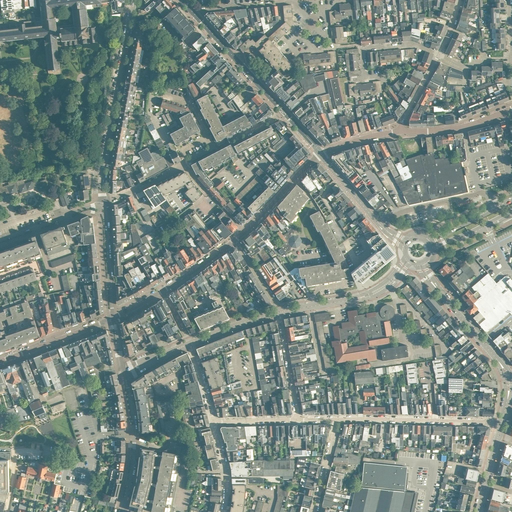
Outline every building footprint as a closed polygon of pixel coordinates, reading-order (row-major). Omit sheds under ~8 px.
[(101,6),(101,3),(100,0),(40,0),(43,25),(35,26),(35,20),(25,21),(25,23),(17,24),(17,23),(10,24),(10,29),(0,29),(0,42),(45,37),(44,36),(49,36),(49,38),(47,38),(48,43),(45,43),(49,75),(60,74),(56,39),(60,38),(60,41),(62,41),(62,42),(62,46),(96,43),(95,28),(91,28),(91,26),(89,26),(88,13),(87,13),(86,10),(93,9),(93,7),(98,7),(98,6),(101,6)] [(9,20),(7,0),(2,1),(1,1),(3,20),(9,20)] [(15,14),(15,10),(13,0),(7,0),(9,20),(16,19),(15,14)] [(22,9),(22,7),(21,0),(13,0),(15,10),(22,9)] [(28,6),(27,0),(21,0),(22,7),(25,7),(25,9),(28,8),(29,9),(30,9),(30,7),(30,6),(28,6)] [(124,0),(116,0),(118,10),(118,12),(123,12),(125,3),(124,0)] [(155,0),(149,5),(145,9),(147,12),(155,4),(157,6),(163,0),(155,0)] [(170,0),(164,0),(156,8),(162,14),(162,15),(163,17),(164,17),(165,17),(176,7),(170,0)] [(359,4),(358,0),(352,0),(353,5),(350,6),(351,15),(352,20),(358,19),(357,10),(359,10),(359,4)] [(464,0),(462,13),(470,14),(471,11),(478,12),(479,10),(477,0),(464,0)] [(284,22),(285,22),(286,22),(290,27),(293,24),(291,5),(283,6),(284,22)] [(196,29),(176,7),(165,17),(163,19),(183,41),(196,29)] [(266,17),(263,7),(258,8),(264,34),(270,29),(268,24),(266,25),(264,17),(266,17)] [(260,21),(257,8),(252,9),(255,25),(256,28),(259,28),(258,22),(260,21)] [(240,10),(242,18),(245,18),(244,18),(246,23),(247,23),(249,23),(246,9),(240,10)] [(255,25),(252,9),(247,9),(250,21),(251,22),(252,22),(253,26),(255,25)] [(224,24),(218,18),(225,17),(225,18),(227,21),(231,18),(231,16),(235,16),(233,10),(208,13),(204,16),(205,16),(217,30),(224,24)] [(451,15),(441,11),(440,17),(449,21),(451,15)] [(470,14),(462,13),(460,19),(468,22),(469,18),(475,19),(475,15),(470,14)] [(233,20),(236,18),(235,16),(231,18),(227,21),(224,24),(217,30),(223,36),(230,30),(237,26),(233,20)] [(468,25),(468,22),(460,19),(458,25),(468,29),(471,30),(474,30),(475,27),(468,25)] [(291,28),(290,27),(286,22),(285,22),(277,30),(282,36),(291,28)] [(243,44),(240,40),(243,37),(242,37),(251,29),(250,25),(242,32),(241,33),(243,34),(240,37),(239,35),(235,39),(234,40),(230,44),(236,50),(238,48),(243,44)] [(443,36),(446,31),(438,28),(439,26),(436,25),(435,29),(433,28),(431,33),(443,36)] [(458,25),(456,30),(466,34),(467,32),(470,33),(471,30),(468,29),(458,25)] [(410,41),(410,36),(411,31),(410,31),(405,32),(404,27),(405,27),(405,26),(401,26),(403,41),(410,41)] [(241,33),(240,31),(239,27),(230,31),(224,37),(229,43),(234,39),(235,39),(239,35),(240,37),(243,34),(241,33)] [(143,37),(145,31),(136,29),(135,35),(134,35),(134,36),(143,37)] [(419,39),(421,30),(411,29),(411,31),(410,36),(419,39)] [(273,44),(282,36),(277,30),(268,38),(273,44)] [(461,39),(463,35),(455,32),(452,38),(461,42),(463,39),(461,39)] [(194,55),(208,42),(205,38),(201,34),(187,46),(183,41),(177,46),(185,55),(190,51),(194,55)] [(440,45),(442,40),(424,34),(422,39),(424,40),(426,41),(440,45)] [(142,44),(143,37),(134,36),(135,36),(134,42),(133,42),(142,44)] [(279,51),(273,44),(268,38),(266,37),(264,39),(262,36),(256,43),(255,42),(253,44),(267,60),(268,61),(274,56),(275,57),(276,58),(280,54),(279,54),(278,52),(279,51)] [(423,45),(424,40),(422,39),(419,39),(410,36),(410,41),(423,45)] [(243,53),(253,44),(255,42),(252,39),(250,41),(249,38),(243,44),(238,48),(243,53)] [(457,47),(459,42),(452,39),(450,44),(457,47)] [(480,41),(475,39),(472,47),(476,49),(480,49),(480,41)] [(437,50),(440,45),(426,41),(425,43),(431,45),(430,48),(436,50),(437,50)] [(141,50),(142,44),(133,42),(132,48),(141,50)] [(214,48),(209,43),(201,50),(201,51),(202,52),(196,56),(195,55),(194,56),(193,56),(188,60),(191,64),(193,62),(195,64),(199,60),(207,54),(214,48)] [(455,52),(457,47),(450,44),(447,48),(455,52)] [(131,55),(140,57),(142,57),(144,51),(141,50),(132,48),(132,49),(131,55)] [(218,52),(214,48),(207,54),(199,60),(195,64),(190,67),(190,68),(190,69),(190,70),(191,71),(192,71),(193,71),(195,72),(198,69),(199,69),(200,69),(203,66),(218,53),(218,52)] [(452,57),(455,52),(447,48),(445,53),(452,57)] [(222,57),(218,53),(203,66),(205,68),(210,64),(212,66),(222,57)] [(250,53),(246,57),(245,58),(250,62),(254,58),(250,53)] [(293,66),(282,53),(281,53),(280,54),(276,58),(275,57),(274,56),(268,61),(270,62),(271,63),(269,64),(272,68),(273,67),(277,71),(278,69),(280,67),(281,69),(285,73),(293,66)] [(142,57),(140,57),(131,55),(130,61),(141,63),(142,57)] [(227,62),(223,58),(195,83),(198,88),(219,69),(227,62)] [(140,70),(141,63),(130,61),(130,62),(129,68),(128,68),(140,70)] [(224,73),(227,70),(228,71),(232,68),(227,62),(219,69),(221,72),(220,73),(219,73),(209,83),(212,86),(215,84),(220,79),(225,74),(224,73)] [(425,73),(427,69),(416,64),(412,63),(412,65),(417,67),(417,69),(425,73)] [(462,80),(462,72),(451,67),(440,63),(434,73),(448,77),(462,80)] [(139,76),(140,70),(128,68),(129,68),(128,74),(127,74),(139,76)] [(240,77),(232,68),(228,71),(226,74),(228,76),(228,77),(229,78),(234,83),(240,77)] [(286,74),(285,73),(281,69),(279,71),(278,69),(277,71),(269,77),(269,78),(266,80),(266,83),(269,86),(270,88),(271,88),(274,92),(284,83),(280,79),(286,74)] [(424,74),(414,69),(411,75),(421,80),(424,74)] [(477,80),(476,69),(475,69),(473,71),(468,71),(468,80),(477,80)] [(351,136),(347,116),(345,109),(345,106),(337,71),(327,72),(335,107),(337,107),(343,134),(344,138),(351,136)] [(418,85),(421,80),(411,75),(408,73),(406,78),(418,85)] [(446,81),(448,77),(434,73),(430,81),(446,88),(446,89),(446,85),(446,81)] [(137,83),(139,76),(127,74),(126,80),(126,81),(136,82),(137,83)] [(299,81),(302,87),(284,103),(291,110),(300,102),(298,100),(310,88),(312,89),(317,87),(316,83),(315,81),(313,77),(313,76),(298,78),(299,81)] [(244,81),(240,77),(234,83),(231,85),(233,87),(236,84),(238,86),(244,81)] [(416,90),(418,85),(406,78),(402,85),(405,86),(406,84),(410,87),(416,90)] [(223,82),(220,79),(215,84),(217,87),(223,82)] [(411,98),(416,90),(410,87),(409,89),(404,86),(405,86),(402,85),(399,80),(396,83),(402,91),(411,98)] [(135,86),(136,82),(126,81),(125,84),(125,85),(124,91),(133,92),(135,93),(136,93),(137,87),(135,87),(135,86)] [(238,86),(234,90),(237,95),(248,85),(244,81),(238,86)] [(427,86),(435,91),(437,88),(442,91),(446,91),(446,88),(430,81),(427,86)] [(279,98),(293,85),(290,82),(288,84),(286,82),(275,92),(279,98)] [(298,82),(296,83),(293,85),(279,98),(284,102),(301,87),(298,82)] [(193,83),(191,84),(189,85),(185,87),(188,91),(195,87),(193,83)] [(409,103),(411,98),(402,91),(396,83),(392,86),(398,94),(401,97),(409,103)] [(190,96),(198,92),(195,87),(188,91),(190,96)] [(426,87),(423,94),(435,97),(440,97),(440,96),(441,95),(435,92),(426,87)] [(401,115),(406,109),(400,104),(401,103),(390,88),(386,91),(395,103),(395,104),(397,107),(395,109),(392,105),(389,106),(396,121),(401,115)] [(135,93),(133,92),(124,91),(123,97),(134,99),(135,93)] [(509,101),(505,91),(500,93),(504,103),(509,101)] [(200,97),(198,92),(190,96),(193,101),(200,97)] [(504,103),(500,93),(495,95),(499,105),(504,103)] [(341,140),(329,94),(321,96),(323,102),(328,101),(331,113),(327,114),(327,113),(325,113),(328,121),(330,127),(331,127),(333,131),(337,141),(341,140)] [(433,102),(435,97),(423,94),(418,103),(422,105),(423,104),(425,105),(425,104),(429,106),(431,101),(433,102)] [(223,126),(207,96),(206,95),(195,101),(217,142),(227,136),(223,126)] [(244,105),(237,95),(232,99),(240,109),(244,105)] [(263,102),(257,95),(240,108),(244,114),(249,111),(251,113),(263,102)] [(499,105),(495,95),(490,97),(494,107),(499,105)] [(324,106),(323,102),(321,96),(320,96),(308,99),(312,107),(317,115),(325,113),(327,113),(326,112),(328,112),(325,105),(324,106)] [(135,100),(134,99),(123,97),(122,103),(131,105),(134,105),(135,100)] [(486,104),(483,97),(480,99),(479,101),(478,101),(478,102),(482,112),(487,109),(485,104),(486,104)] [(494,107),(490,97),(485,99),(489,109),(494,107)] [(237,105),(233,99),(227,104),(231,109),(234,110),(234,109),(230,104),(232,103),(237,110),(237,111),(240,112),(241,111),(237,105)] [(308,110),(312,107),(308,99),(293,113),(298,118),(305,113),(308,110)] [(482,112),(478,102),(473,104),(477,114),(482,112)] [(130,111),(131,105),(122,103),(121,110),(120,109),(120,114),(129,115),(130,111)] [(269,108),(264,103),(259,107),(261,109),(255,114),(258,118),(264,112),(269,108)] [(425,105),(423,104),(422,105),(418,103),(413,111),(421,113),(423,114),(424,111),(425,112),(427,108),(426,107),(427,107),(425,105)] [(477,114),(473,104),(468,106),(472,116),(477,114)] [(187,107),(183,105),(180,113),(182,114),(189,110),(187,107)] [(371,130),(366,115),(366,114),(364,105),(359,106),(359,108),(361,112),(362,112),(363,114),(362,114),(366,132),(371,130)] [(472,116),(468,106),(463,108),(467,118),(472,116)] [(304,125),(314,117),(316,115),(312,107),(308,110),(305,113),(305,114),(299,119),(304,125)] [(273,113),(269,108),(264,112),(264,113),(256,121),(257,123),(273,115),(273,113)] [(358,134),(353,113),(351,114),(350,108),(345,109),(347,116),(351,136),(358,134)] [(467,118),(463,108),(458,110),(459,113),(458,113),(459,121),(462,120),(467,118)] [(257,123),(256,121),(251,113),(249,111),(244,114),(245,115),(252,125),(257,123)] [(200,131),(190,112),(181,117),(190,136),(200,131)] [(425,112),(424,114),(426,114),(426,115),(427,126),(434,126),(434,114),(425,112)] [(328,121),(325,113),(317,115),(320,121),(321,123),(328,121)] [(365,132),(361,116),(361,113),(357,114),(357,120),(360,132),(362,133),(365,132)] [(458,123),(457,121),(456,114),(452,115),(452,113),(444,115),(446,125),(458,123)] [(129,116),(129,115),(120,114),(119,120),(128,122),(129,116)] [(168,114),(166,115),(170,122),(174,120),(171,114),(168,114)] [(373,115),(373,114),(368,115),(369,118),(370,122),(369,123),(372,130),(378,128),(376,122),(373,115)] [(382,127),(381,121),(380,121),(377,114),(373,115),(376,122),(378,128),(382,127)] [(422,121),(409,121),(409,126),(410,127),(426,126),(427,126),(426,115),(426,114),(424,114),(424,115),(422,115),(422,117),(422,121)] [(169,129),(178,125),(176,121),(173,122),(174,124),(170,126),(164,115),(162,116),(169,129)] [(228,137),(247,128),(252,125),(245,115),(223,126),(227,136),(228,137)] [(309,130),(320,121),(317,115),(316,115),(314,117),(315,118),(314,119),(315,120),(314,122),(312,120),(305,126),(309,130)] [(395,122),(392,115),(386,117),(389,124),(395,122)] [(389,124),(386,117),(381,120),(383,126),(389,124)] [(126,128),(128,122),(119,120),(118,127),(117,127),(126,128)] [(279,121),(271,125),(274,129),(276,127),(283,135),(285,133),(289,130),(281,121),(279,121)] [(313,134),(322,126),(321,123),(320,121),(309,130),(313,134)] [(330,127),(328,121),(321,123),(322,126),(324,130),(327,129),(330,127)] [(509,138),(504,122),(500,123),(502,132),(505,132),(505,133),(506,138),(509,138)] [(271,125),(265,129),(269,138),(275,135),(273,132),(270,126),(271,126),(271,125)] [(323,133),(325,132),(324,130),(322,126),(313,134),(316,138),(323,133)] [(116,133),(125,135),(128,135),(130,129),(126,128),(117,127),(118,127),(117,133),(116,133)] [(184,127),(180,129),(170,134),(176,145),(190,138),(184,127)] [(337,141),(333,131),(331,127),(330,127),(327,129),(331,138),(333,143),(337,141)] [(238,154),(269,138),(265,129),(232,145),(232,146),(233,145),(238,154)] [(310,153),(300,142),(289,130),(285,133),(287,135),(292,141),(296,146),(298,148),(307,158),(310,156),(310,153)] [(275,132),(273,132),(275,135),(277,138),(272,143),(273,145),(280,139),(278,135),(275,132)] [(327,137),(325,132),(323,133),(316,138),(319,141),(325,137),(327,137)] [(124,141),(125,135),(116,133),(115,139),(115,140),(124,141)] [(464,144),(462,133),(453,134),(456,150),(464,148),(464,147),(462,147),(464,144)] [(452,134),(379,143),(390,169),(379,177),(391,196),(405,188),(405,185),(403,174),(458,165),(452,134)] [(325,137),(319,141),(321,143),(323,146),(324,147),(326,146),(330,144),(327,140),(328,140),(327,138),(327,137),(325,137)] [(274,150),(283,142),(284,141),(282,139),(273,147),(274,150)] [(126,142),(124,141),(115,140),(114,146),(125,148),(126,142)] [(277,150),(286,142),(285,140),(284,141),(283,142),(276,148),(277,150)] [(174,164),(181,160),(171,142),(168,144),(173,153),(169,155),(174,164)] [(387,164),(377,143),(377,142),(375,143),(371,144),(374,151),(370,152),(371,154),(375,152),(383,172),(389,169),(387,164)] [(231,158),(234,163),(238,160),(230,145),(190,166),(192,170),(193,169),(196,175),(195,175),(197,177),(204,172),(231,158)] [(371,154),(370,152),(368,145),(361,146),(361,147),(365,159),(364,160),(367,165),(370,170),(374,169),(371,164),(369,154),(371,154)] [(124,154),(125,148),(114,146),(113,152),(122,154),(124,154)] [(365,159),(361,147),(360,147),(355,148),(358,160),(359,163),(360,162),(363,167),(367,165),(364,160),(365,159)] [(158,166),(151,154),(147,148),(139,153),(138,153),(141,157),(142,159),(136,162),(138,165),(142,172),(146,180),(148,178),(148,176),(150,175),(148,171),(158,166)] [(297,168),(307,158),(299,149),(288,158),(286,156),(283,159),(287,163),(286,163),(294,172),(297,168)] [(354,161),(351,149),(344,151),(347,160),(348,161),(353,167),(356,164),(354,161)] [(169,167),(164,158),(163,157),(162,158),(158,150),(151,154),(158,166),(148,171),(150,175),(152,174),(153,175),(161,171),(161,169),(165,167),(166,169),(169,167)] [(332,155),(331,158),(332,158),(332,159),(342,170),(344,173),(344,172),(348,178),(353,174),(354,172),(345,161),(347,160),(344,151),(332,155)] [(124,154),(122,154),(113,152),(113,153),(112,159),(121,160),(123,161),(124,154)] [(289,177),(292,173),(274,153),(270,156),(276,162),(276,163),(282,169),(289,177)] [(169,167),(174,164),(169,155),(166,156),(164,158),(169,167)] [(142,159),(141,157),(138,158),(138,157),(134,156),(133,164),(136,162),(142,159)] [(120,167),(121,160),(112,159),(111,165),(111,166),(120,167)] [(287,180),(289,177),(282,169),(276,163),(274,164),(275,167),(279,170),(278,171),(287,180)] [(317,163),(312,168),(318,176),(320,179),(325,176),(326,177),(329,175),(319,163),(317,163)] [(226,168),(227,169),(229,167),(228,165),(226,167),(225,166),(217,173),(218,174),(226,168)] [(281,186),(287,180),(278,171),(271,165),(266,170),(275,178),(274,180),(281,186)] [(118,170),(118,168),(119,168),(112,167),(112,169),(111,169),(110,179),(119,180),(120,170),(118,170)] [(277,191),(280,187),(264,171),(260,168),(256,173),(260,176),(263,179),(265,181),(264,182),(276,192),(277,191)] [(315,178),(318,176),(312,168),(306,173),(299,181),(310,193),(314,199),(319,195),(322,193),(324,190),(315,178)] [(89,187),(88,175),(87,175),(87,170),(86,170),(75,172),(76,174),(76,179),(79,179),(80,179),(81,188),(81,191),(88,190),(87,187),(89,187)] [(163,195),(185,185),(192,181),(191,181),(184,171),(156,184),(155,185),(163,195)] [(126,172),(123,173),(126,181),(129,188),(135,186),(129,174),(127,174),(126,172)] [(140,183),(146,180),(142,172),(136,175),(140,183)] [(201,182),(208,177),(205,173),(204,172),(197,177),(201,182)] [(352,183),(357,189),(363,183),(364,183),(356,173),(349,179),(352,183)] [(208,190),(211,187),(214,184),(213,183),(208,177),(201,182),(206,188),(208,190)] [(276,192),(264,182),(261,180),(260,182),(273,195),(276,192)] [(123,185),(123,181),(110,181),(109,193),(112,194),(114,194),(116,194),(116,187),(118,187),(118,186),(122,187),(122,184),(123,185)] [(194,184),(192,181),(185,185),(189,189),(185,193),(193,203),(203,194),(194,184)] [(222,187),(217,182),(214,184),(216,187),(219,190),(222,187)] [(0,222),(42,208),(38,183),(0,188),(0,222)] [(363,183),(357,189),(361,194),(367,189),(368,189),(363,183)] [(214,184),(211,187),(208,190),(211,193),(213,195),(217,192),(214,189),(216,187),(214,184)] [(283,215),(303,193),(304,192),(302,190),(296,184),(277,206),(283,215)] [(166,199),(165,198),(163,195),(155,185),(144,190),(147,195),(154,207),(160,203),(166,199)] [(341,189),(339,188),(336,190),(335,192),(331,195),(330,196),(329,196),(328,198),(330,201),(332,200),(331,199),(335,196),(336,198),(343,192),(341,189)] [(254,214),(271,197),(270,196),(271,195),(264,189),(246,207),(254,214)] [(365,198),(371,193),(367,189),(361,194),(365,198)] [(88,192),(88,190),(81,191),(80,191),(79,191),(80,196),(77,196),(77,200),(80,200),(89,199),(88,194),(88,191),(88,192)] [(219,191),(217,192),(213,195),(219,201),(222,198),(219,194),(221,193),(219,191)] [(376,195),(377,194),(376,192),(373,195),(371,193),(365,198),(368,202),(376,195)] [(242,199),(244,197),(240,193),(236,197),(237,198),(240,201),(242,199)] [(295,214),(308,199),(309,198),(308,197),(303,193),(283,215),(284,217),(285,217),(291,222),(297,215),(295,214)] [(347,197),(344,193),(333,203),(335,204),(339,201),(341,201),(342,202),(347,197)] [(377,194),(376,195),(368,202),(372,206),(382,198),(384,197),(381,194),(379,196),(377,194)] [(331,214),(319,195),(314,199),(325,218),(331,214)] [(137,210),(131,196),(127,198),(127,199),(126,200),(128,205),(130,211),(131,213),(134,212),(137,210)] [(230,202),(224,196),(222,198),(219,201),(224,207),(230,202)] [(247,220),(254,214),(246,207),(244,204),(240,201),(237,198),(236,197),(235,197),(234,198),(233,199),(233,200),(234,201),(240,207),(237,209),(247,220)] [(337,214),(342,209),(350,201),(347,197),(342,202),(338,205),(339,205),(338,206),(339,207),(340,207),(335,211),(337,214)] [(387,209),(388,208),(391,205),(387,200),(385,202),(382,198),(372,206),(376,211),(383,204),(387,209)] [(166,199),(160,203),(165,209),(170,205),(166,199)] [(208,199),(205,202),(213,210),(216,207),(208,199)] [(117,205),(112,205),(112,215),(112,216),(122,215),(122,208),(126,206),(128,205),(126,200),(123,201),(123,202),(117,205)] [(354,206),(350,201),(342,209),(343,210),(337,214),(341,219),(344,217),(343,215),(347,212),(348,212),(354,206)] [(241,226),(247,220),(237,209),(230,202),(224,207),(231,214),(232,215),(236,220),(241,226)] [(169,214),(174,210),(170,205),(165,209),(169,214)] [(283,215),(277,206),(273,211),(287,230),(291,228),(284,217),(283,215)] [(361,213),(355,206),(346,215),(347,216),(348,215),(352,220),(356,217),(361,213)] [(225,213),(222,209),(218,213),(216,215),(219,219),(222,216),(225,213)] [(194,210),(188,215),(215,247),(221,242),(220,241),(212,231),(210,230),(203,220),(199,215),(194,210)] [(287,230),(273,211),(269,214),(276,224),(278,224),(284,233),(287,231),(287,230)] [(309,266),(299,268),(299,271),(300,277),(301,276),(301,278),(303,278),(305,278),(306,286),(315,285),(316,284),(319,284),(323,283),(339,281),(339,278),(352,276),(345,259),(340,250),(338,246),(335,240),(333,234),(327,222),(325,223),(323,220),(319,211),(310,215),(310,217),(312,220),(317,231),(318,232),(318,231),(320,231),(331,254),(335,262),(334,263),(325,264),(313,266),(309,266)] [(239,226),(238,227),(232,220),(231,222),(230,221),(229,222),(228,221),(230,218),(225,213),(222,216),(236,230),(238,228),(239,228),(239,226)] [(359,223),(361,220),(364,218),(363,217),(364,216),(361,213),(356,217),(357,219),(351,225),(353,227),(359,223)] [(127,215),(122,215),(112,216),(113,225),(120,224),(120,220),(128,219),(128,215),(127,215)] [(205,254),(215,247),(188,215),(185,216),(181,220),(182,221),(193,237),(198,243),(205,254)] [(285,239),(283,236),(269,215),(264,220),(263,222),(273,236),(275,235),(282,244),(286,241),(285,239)] [(81,245),(96,244),(92,217),(88,217),(87,216),(88,216),(82,219),(81,219),(81,220),(81,223),(79,224),(78,222),(79,221),(67,225),(71,236),(75,235),(77,240),(78,240),(79,246),(81,245)] [(232,233),(236,230),(222,216),(219,219),(222,222),(232,233)] [(369,223),(367,220),(365,218),(358,224),(360,226),(355,230),(357,233),(369,223)] [(232,233),(222,222),(219,225),(217,224),(215,226),(216,227),(212,231),(220,241),(224,238),(225,239),(227,237),(227,238),(232,233)] [(261,223),(258,226),(274,247),(276,245),(269,237),(271,236),(261,223)] [(194,262),(200,258),(188,241),(177,225),(176,225),(176,224),(172,227),(183,243),(185,242),(186,244),(184,246),(190,255),(194,262)] [(378,234),(370,224),(362,230),(365,234),(372,232),(373,236),(378,234)] [(153,287),(159,283),(145,256),(139,247),(143,245),(141,239),(137,229),(135,225),(131,225),(132,233),(134,243),(134,248),(134,251),(136,255),(146,275),(148,279),(153,287)] [(274,247),(258,226),(255,229),(271,249),(274,247)] [(69,248),(63,230),(62,227),(41,234),(48,256),(69,248)] [(294,232),(294,231),(291,228),(287,230),(287,231),(288,232),(283,236),(285,239),(286,241),(288,243),(291,247),(296,248),(300,245),(301,240),(299,236),(294,235),(294,232)] [(271,249),(255,229),(250,234),(256,242),(255,243),(258,247),(259,247),(259,246),(261,248),(264,246),(269,251),(271,249)] [(365,233),(363,234),(368,240),(373,236),(372,232),(365,234),(365,233)] [(124,233),(120,233),(113,234),(114,242),(121,242),(121,239),(124,239),(124,233)] [(256,242),(250,234),(244,239),(250,246),(253,251),(258,247),(255,243),(256,242)] [(354,271),(351,274),(355,283),(359,279),(362,283),(363,283),(362,283),(365,280),(368,278),(369,278),(368,278),(374,273),(374,274),(374,273),(379,268),(380,269),(380,268),(385,264),(386,264),(385,263),(391,258),(392,251),(392,250),(378,234),(373,236),(368,240),(369,241),(377,251),(378,251),(376,253),(354,271)] [(0,271),(3,270),(6,269),(9,268),(15,266),(18,265),(21,264),(27,262),(30,261),(33,260),(36,259),(39,258),(41,257),(42,257),(36,239),(35,236),(29,238),(30,242),(25,244),(0,252),(0,271)] [(197,244),(198,243),(193,237),(188,241),(200,258),(205,254),(197,244)] [(253,251),(250,246),(244,239),(241,242),(241,244),(250,257),(257,252),(266,264),(272,260),(264,250),(263,251),(259,247),(258,247),(253,251)] [(291,247),(288,243),(286,241),(282,244),(279,246),(281,249),(284,253),(285,254),(291,250),(291,247)] [(123,251),(123,243),(114,243),(114,251),(123,251)] [(164,280),(156,263),(155,264),(149,254),(151,254),(150,253),(149,250),(148,248),(145,244),(143,245),(139,247),(145,256),(159,283),(164,280)] [(162,250),(165,257),(174,274),(181,270),(167,245),(161,248),(161,249),(162,250)] [(172,246),(169,247),(182,270),(186,267),(181,259),(179,257),(176,252),(172,246)] [(124,262),(136,255),(134,251),(134,248),(131,249),(124,252),(114,252),(115,265),(121,265),(120,262),(124,262)] [(234,248),(231,250),(235,255),(243,267),(247,265),(236,248),(234,248)] [(187,267),(194,262),(190,255),(188,257),(183,250),(178,253),(187,267)] [(231,250),(227,253),(238,269),(236,270),(239,274),(242,272),(241,270),(243,268),(243,267),(235,255),(231,250)] [(234,268),(226,253),(222,257),(235,279),(237,284),(242,281),(241,280),(239,276),(238,277),(233,268),(234,268)] [(273,275),(277,281),(284,276),(285,279),(289,284),(295,280),(277,256),(272,260),(266,264),(258,269),(266,280),(273,275)] [(98,265),(97,257),(88,258),(89,266),(98,265)] [(161,257),(158,259),(161,264),(163,263),(164,266),(162,267),(164,270),(166,268),(170,276),(174,274),(165,257),(162,259),(161,257)] [(235,279),(222,257),(218,260),(223,269),(230,282),(235,279)] [(165,279),(170,276),(166,268),(164,270),(162,267),(161,264),(158,259),(157,258),(155,259),(165,279)] [(131,261),(124,265),(127,270),(127,271),(128,271),(131,275),(130,276),(140,294),(146,290),(135,269),(132,264),(131,261)] [(227,278),(217,261),(213,264),(219,274),(221,273),(222,275),(221,275),(223,280),(227,278)] [(219,276),(212,264),(207,267),(215,280),(220,287),(222,292),(225,290),(222,284),(218,277),(219,276)] [(445,274),(447,276),(456,269),(452,264),(449,268),(446,265),(445,264),(443,266),(444,266),(439,270),(440,271),(439,272),(441,273),(443,276),(445,274)] [(456,290),(466,281),(474,274),(466,264),(449,278),(451,281),(450,282),(449,282),(450,284),(449,284),(455,290),(455,289),(456,290)] [(87,274),(99,273),(98,265),(89,266),(89,271),(87,271),(87,274)] [(120,276),(121,276),(123,276),(122,270),(123,270),(123,265),(121,265),(115,265),(115,276),(120,276)] [(146,290),(153,287),(148,279),(147,279),(143,272),(141,273),(138,267),(135,269),(146,290)] [(215,280),(207,267),(202,272),(205,277),(206,280),(208,280),(210,279),(212,282),(213,281),(214,283),(211,285),(213,288),(214,287),(216,291),(220,288),(220,287),(219,286),(215,280)] [(30,268),(26,269),(31,282),(37,279),(33,268),(31,269),(30,268)] [(246,276),(252,273),(249,268),(245,271),(243,268),(241,270),(242,272),(239,274),(238,274),(239,276),(241,280),(246,276)] [(31,282),(26,269),(23,271),(23,272),(21,273),(25,284),(31,282)] [(127,271),(127,270),(124,272),(124,273),(125,276),(130,285),(135,297),(140,294),(130,276),(127,271)] [(299,271),(292,276),(295,280),(302,289),(305,287),(304,280),(303,278),(301,278),(301,276),(300,277),(300,276),(299,271)] [(25,284),(21,273),(19,273),(18,272),(15,273),(19,286),(25,284)] [(205,277),(202,272),(197,275),(203,284),(204,283),(210,295),(216,292),(213,289),(211,290),(206,280),(205,277)] [(19,286),(15,273),(11,275),(11,276),(9,277),(13,288),(19,286)] [(87,274),(84,274),(85,282),(86,282),(89,282),(93,281),(100,280),(99,273),(87,274)] [(255,277),(252,273),(246,276),(247,278),(243,281),(245,283),(255,277)] [(504,276),(496,284),(488,274),(472,287),(476,292),(473,295),(469,298),(471,301),(467,304),(470,306),(468,308),(472,313),(473,313),(475,316),(479,321),(477,323),(486,333),(510,313),(511,315),(511,314),(511,280),(510,278),(508,277),(504,276)] [(203,284),(197,275),(192,278),(195,283),(198,289),(201,288),(204,292),(207,291),(203,284)] [(270,286),(277,281),(273,275),(266,280),(270,286)] [(13,288),(9,277),(7,277),(6,276),(3,278),(7,290),(13,288)] [(130,285),(125,276),(121,276),(120,276),(119,276),(123,285),(124,284),(126,287),(130,285)] [(284,276),(277,281),(270,286),(272,290),(279,286),(278,284),(285,279),(284,276)] [(257,282),(255,277),(245,283),(246,286),(250,283),(251,285),(257,282)] [(195,283),(192,278),(184,285),(190,295),(197,291),(193,284),(195,283)] [(419,282),(415,278),(409,283),(413,287),(419,282)] [(101,289),(100,284),(100,280),(93,281),(93,284),(90,285),(90,290),(101,289)] [(470,285),(466,281),(456,290),(459,294),(460,294),(470,285)] [(423,286),(419,282),(413,287),(411,289),(407,293),(410,297),(413,295),(410,292),(412,290),(413,290),(414,289),(417,292),(423,286)] [(258,283),(252,286),(253,288),(249,291),(251,293),(261,287),(258,283)] [(276,295),(288,287),(286,284),(281,288),(280,286),(273,291),(276,295)] [(97,316),(94,305),(92,300),(89,290),(87,285),(84,285),(89,302),(87,303),(91,318),(97,316)] [(129,300),(135,297),(130,285),(126,287),(123,288),(125,292),(127,296),(129,300)] [(190,295),(184,285),(178,288),(188,304),(191,308),(196,305),(193,299),(190,295)] [(122,286),(116,286),(116,296),(120,296),(121,296),(121,294),(125,292),(123,288),(122,286)] [(293,295),(295,293),(290,286),(288,287),(276,295),(279,300),(286,295),(285,293),(290,290),(293,295)] [(427,291),(423,286),(417,292),(418,294),(414,297),(412,299),(414,301),(427,291)] [(264,292),(261,287),(251,293),(252,296),(256,294),(257,295),(258,295),(264,292)] [(465,301),(469,298),(473,295),(476,292),(472,287),(469,290),(461,296),(465,301)] [(103,313),(102,304),(101,289),(90,290),(89,290),(92,300),(94,305),(97,316),(103,313)] [(178,289),(173,292),(178,301),(183,309),(185,313),(187,316),(188,318),(193,316),(189,308),(188,309),(183,300),(184,299),(178,289)] [(430,295),(427,291),(414,301),(416,303),(418,301),(422,298),(424,300),(430,295)] [(120,296),(116,296),(117,304),(119,305),(129,300),(127,296),(125,292),(121,294),(121,296),(120,296)] [(178,301),(173,292),(170,294),(169,296),(174,303),(178,301)] [(267,297),(264,292),(258,295),(257,295),(257,296),(258,298),(255,301),(256,303),(267,297)] [(72,325),(68,312),(65,302),(64,299),(65,298),(64,295),(55,297),(56,302),(57,302),(58,307),(59,312),(60,311),(63,320),(66,327),(72,325)] [(442,309),(430,295),(424,300),(425,302),(422,304),(421,303),(418,306),(415,308),(419,313),(422,311),(426,315),(423,317),(427,321),(429,319),(442,309)] [(86,320),(82,308),(82,304),(77,306),(76,306),(75,302),(77,301),(75,296),(72,297),(73,303),(72,303),(74,309),(75,309),(80,323),(86,320)] [(242,304),(240,299),(236,301),(234,296),(231,297),(236,308),(242,304)] [(68,297),(65,298),(64,299),(65,302),(68,312),(72,325),(78,323),(74,311),(71,312),(70,309),(72,308),(68,297)] [(229,318),(224,307),(219,297),(213,301),(214,302),(212,303),(215,308),(215,310),(214,311),(213,310),(209,312),(215,324),(229,318)] [(270,302),(267,297),(256,303),(254,305),(256,310),(261,308),(259,305),(261,303),(264,307),(271,305),(271,304),(270,302)] [(164,300),(162,299),(158,302),(158,303),(164,314),(170,311),(164,300)] [(183,309),(178,301),(174,303),(174,304),(178,311),(183,309)] [(40,337),(37,328),(29,303),(4,312),(5,314),(0,315),(0,352),(2,352),(1,352),(4,351),(5,351),(10,349),(11,349),(13,347),(22,344),(23,344),(25,343),(28,342),(29,342),(29,341),(34,340),(34,339),(37,338),(40,337)] [(85,303),(82,304),(82,308),(86,320),(90,319),(85,303)] [(158,303),(151,307),(161,325),(160,326),(163,332),(166,338),(174,333),(173,332),(169,324),(166,317),(164,314),(158,303)] [(233,317),(228,305),(224,307),(229,318),(233,317)] [(150,307),(143,311),(149,323),(150,323),(151,322),(152,321),(151,319),(153,318),(155,321),(154,321),(157,326),(159,325),(150,307)] [(49,310),(49,308),(40,309),(41,315),(42,314),(43,318),(41,319),(42,323),(45,322),(46,327),(44,327),(46,335),(54,332),(52,325),(49,310)] [(332,327),(333,343),(334,365),(366,362),(367,364),(376,363),(375,352),(368,353),(367,343),(368,341),(368,348),(389,346),(388,340),(392,339),(390,322),(394,322),(393,309),(388,308),(381,309),(379,315),(357,317),(356,313),(347,314),(348,326),(332,327)] [(185,313),(183,309),(178,311),(182,319),(187,316),(185,313)] [(445,313),(442,309),(429,319),(432,323),(434,321),(435,322),(439,318),(445,313)] [(149,323),(143,311),(136,315),(147,335),(152,344),(158,341),(155,336),(150,324),(149,323)] [(215,324),(209,312),(204,314),(200,316),(194,319),(201,330),(215,324)] [(329,312),(314,315),(315,322),(316,322),(322,321),(330,320),(329,312)] [(445,313),(439,318),(435,322),(433,324),(436,328),(441,324),(449,317),(445,313)] [(175,321),(173,317),(171,314),(166,317),(169,324),(175,321)] [(66,327),(63,320),(62,320),(61,316),(60,317),(60,315),(57,316),(61,329),(66,327)] [(136,315),(130,318),(138,337),(139,337),(143,334),(144,336),(147,335),(136,315)] [(191,324),(188,318),(187,316),(182,319),(186,326),(191,324)] [(453,322),(449,317),(441,324),(444,329),(446,327),(453,322)] [(138,337),(130,318),(125,321),(131,336),(132,339),(137,352),(144,348),(142,344),(142,343),(139,337),(138,337)] [(44,327),(43,326),(41,322),(40,319),(37,320),(38,323),(40,327),(37,328),(40,337),(46,335),(44,327)] [(131,336),(125,321),(119,324),(121,336),(124,336),(124,337),(131,336)] [(179,329),(177,325),(175,321),(169,324),(173,332),(179,329)] [(270,322),(269,322),(271,330),(272,330),(272,329),(277,328),(275,321),(270,323),(270,322)] [(457,326),(453,322),(446,327),(450,331),(457,326)] [(195,332),(191,324),(186,326),(190,334),(195,332)] [(309,324),(285,328),(287,334),(289,334),(289,335),(294,334),(294,333),(293,331),(310,328),(309,324)] [(460,330),(457,326),(450,331),(444,337),(446,339),(452,334),(454,336),(460,330)] [(254,335),(252,328),(246,329),(246,330),(247,333),(248,336),(254,335)] [(183,337),(181,332),(179,329),(173,332),(174,333),(177,339),(183,337)] [(108,336),(107,330),(106,330),(97,334),(101,344),(104,343),(105,350),(111,349),(108,336)] [(247,333),(246,330),(244,330),(242,331),(241,331),(238,333),(241,342),(245,340),(243,334),(245,334),(247,333)] [(460,330),(454,336),(447,341),(449,343),(456,338),(458,340),(464,335),(460,330)] [(500,334),(498,337),(493,341),(497,346),(507,337),(511,334),(508,331),(504,335),(503,332),(500,334)] [(166,338),(163,332),(155,336),(158,341),(166,338)] [(177,339),(174,333),(166,338),(168,343),(177,339)] [(101,344),(97,334),(90,337),(96,351),(99,349),(99,350),(102,349),(101,344)] [(468,339),(464,335),(458,340),(449,347),(451,350),(454,348),(453,348),(459,342),(461,344),(468,339)] [(78,341),(83,355),(82,356),(84,361),(86,368),(101,362),(96,351),(95,351),(89,337),(78,341)] [(501,350),(507,344),(510,342),(508,340),(509,340),(507,337),(497,346),(501,350)] [(137,352),(132,339),(123,341),(125,355),(127,354),(128,357),(132,354),(137,352)] [(147,341),(142,344),(144,348),(152,344),(149,339),(146,341),(147,341)] [(468,340),(456,350),(458,353),(461,350),(462,352),(472,344),(468,340)] [(504,354),(511,347),(511,340),(510,342),(507,344),(501,350),(504,354)] [(76,342),(68,345),(73,358),(74,357),(79,368),(81,374),(83,379),(90,377),(86,368),(84,361),(82,362),(78,352),(80,351),(76,342)] [(455,359),(448,365),(448,369),(465,355),(466,357),(476,349),(472,344),(455,359)] [(73,358),(68,345),(62,347),(72,373),(73,375),(76,374),(75,370),(79,368),(74,357),(73,358)] [(72,373),(62,347),(57,349),(67,375),(72,373)] [(200,358),(204,356),(201,347),(196,349),(197,352),(197,351),(200,358)] [(382,364),(408,360),(406,348),(375,352),(376,359),(381,359),(382,364)] [(67,379),(56,349),(48,352),(63,387),(69,385),(67,379)] [(114,364),(111,349),(105,350),(103,351),(110,366),(114,364)] [(290,358),(316,354),(314,349),(309,350),(310,352),(299,354),(299,351),(290,353),(290,358)] [(476,349),(453,369),(455,372),(462,367),(461,366),(463,365),(465,367),(480,354),(476,349)] [(63,387),(48,352),(41,355),(53,384),(55,390),(63,387)] [(192,362),(188,355),(189,355),(188,352),(179,356),(178,357),(176,358),(181,367),(182,366),(184,366),(192,363),(192,362)] [(310,357),(311,361),(317,360),(316,354),(290,358),(291,363),(300,362),(300,359),(310,357)] [(53,384),(41,355),(35,357),(43,379),(42,379),(45,387),(53,384)] [(43,379),(35,357),(29,359),(38,381),(42,379),(43,379)] [(181,367),(176,358),(172,360),(172,361),(177,370),(180,369),(181,367)] [(224,382),(224,381),(221,373),(220,374),(220,373),(221,372),(225,371),(224,368),(220,370),(219,371),(218,369),(220,369),(217,361),(217,360),(216,361),(215,358),(201,362),(205,370),(207,376),(208,378),(207,378),(211,389),(224,385),(223,382),(224,382)] [(479,360),(477,358),(464,369),(466,372),(472,367),(473,369),(481,363),(480,362),(481,362),(479,360)] [(21,362),(29,383),(35,399),(41,397),(34,379),(27,360),(21,362)] [(177,370),(172,361),(172,360),(168,362),(174,373),(174,372),(177,370)] [(174,373),(168,362),(164,364),(165,366),(170,374),(173,372),(174,373)] [(26,377),(21,363),(20,363),(14,365),(21,381),(29,402),(29,403),(35,399),(29,383),(27,383),(25,377),(26,377)] [(195,372),(192,363),(184,366),(185,372),(180,375),(181,377),(183,376),(186,374),(195,372)] [(483,366),(481,363),(470,372),(472,375),(476,371),(479,374),(486,369),(485,368),(485,367),(484,366),(483,366)] [(170,374),(165,366),(164,364),(160,366),(166,377),(166,376),(170,374)] [(8,388),(10,393),(11,397),(12,396),(13,400),(15,399),(14,396),(16,395),(15,391),(13,384),(21,381),(14,365),(2,369),(5,379),(6,383),(8,388)] [(166,377),(160,366),(160,367),(156,369),(157,370),(162,379),(166,377)] [(313,369),(312,366),(293,370),(293,375),(303,373),(303,370),(313,369)] [(162,379),(157,370),(156,369),(153,371),(153,370),(152,370),(158,381),(162,379)] [(488,373),(488,372),(488,371),(487,370),(486,370),(486,369),(479,374),(477,376),(479,378),(481,377),(482,380),(491,380),(491,378),(488,373)] [(158,381),(152,370),(152,371),(149,373),(149,374),(154,383),(158,381)] [(375,383),(373,371),(355,373),(355,375),(356,384),(375,383)] [(197,380),(195,372),(186,374),(183,376),(184,379),(187,379),(188,383),(197,380)] [(154,383),(149,374),(149,373),(145,375),(150,385),(151,385),(154,383)] [(109,375),(104,376),(107,388),(112,387),(119,386),(118,385),(116,374),(109,375)] [(150,385),(145,375),(145,376),(143,377),(142,376),(135,381),(134,382),(133,384),(132,385),(132,387),(133,388),(132,389),(133,389),(150,385)] [(312,382),(319,381),(318,376),(316,377),(294,380),(295,385),(305,383),(304,381),(312,380),(312,382)] [(449,383),(449,384),(449,392),(463,393),(463,379),(449,379),(449,380),(449,382),(449,383)] [(200,390),(197,380),(188,383),(185,384),(186,389),(187,393),(191,392),(200,390)] [(242,387),(241,380),(235,382),(232,384),(233,390),(242,387)] [(287,386),(286,381),(272,383),(266,384),(268,391),(271,390),(270,387),(279,386),(279,387),(287,386)] [(493,391),(492,391),(492,388),(482,388),(482,387),(480,387),(480,384),(479,384),(479,383),(476,383),(476,384),(474,384),(473,390),(481,391),(481,393),(483,393),(483,394),(492,394),(492,393),(493,392),(493,391)] [(321,389),(320,384),(310,385),(310,388),(307,389),(306,386),(295,388),(296,394),(311,391),(316,390),(321,389)] [(120,393),(119,386),(112,387),(113,395),(120,393)] [(226,386),(221,387),(211,390),(212,395),(222,392),(221,389),(223,389),(226,388),(226,386)] [(147,402),(147,398),(146,395),(145,395),(143,389),(145,388),(145,387),(143,388),(143,387),(134,390),(136,399),(137,401),(136,401),(137,407),(136,407),(137,411),(149,409),(148,409),(150,409),(149,401),(147,402)] [(203,400),(200,390),(191,392),(192,394),(188,395),(189,400),(189,402),(203,400)] [(278,415),(275,398),(274,390),(271,390),(268,391),(262,392),(262,396),(266,416),(278,415)] [(303,395),(311,393),(311,391),(296,394),(298,402),(304,401),(303,395)] [(232,398),(231,394),(231,393),(225,395),(224,396),(221,397),(220,394),(213,396),(214,402),(232,398)] [(112,407),(114,407),(122,405),(120,395),(115,396),(116,402),(113,402),(113,403),(111,403),(112,407)] [(319,397),(317,397),(318,405),(319,415),(325,415),(323,405),(320,405),(319,397)] [(228,403),(229,407),(234,406),(232,398),(214,402),(215,407),(223,406),(223,404),(228,403)] [(401,414),(399,398),(396,398),(396,399),(393,400),(393,404),(394,405),(395,414),(401,414)] [(40,400),(30,404),(36,417),(39,416),(41,419),(47,416),(47,417),(47,416),(45,413),(46,413),(44,409),(41,403),(40,400)] [(204,406),(203,401),(203,400),(189,402),(190,409),(204,406)] [(165,431),(160,402),(160,401),(159,401),(157,402),(162,432),(165,431)] [(248,416),(243,404),(243,402),(242,401),(238,402),(238,404),(239,405),(242,417),(248,416)] [(309,401),(304,402),(298,403),(300,414),(301,415),(306,415),(305,409),(310,409),(309,401)] [(314,415),(312,401),(309,401),(310,409),(305,409),(306,415),(314,415)] [(253,416),(252,406),(251,403),(247,403),(246,403),(245,402),(243,402),(243,404),(248,416),(253,416)] [(204,406),(190,409),(187,409),(188,415),(189,415),(192,415),(193,414),(206,411),(204,406)] [(459,411),(459,406),(449,406),(449,416),(457,416),(457,411),(459,411)] [(479,408),(479,407),(459,406),(459,411),(459,416),(479,417),(479,416),(478,416),(479,408)] [(227,417),(227,407),(216,408),(218,418),(227,417)] [(479,410),(478,416),(479,416),(479,417),(493,417),(495,408),(487,408),(487,411),(480,410),(479,410)] [(150,424),(150,421),(149,417),(148,417),(147,410),(149,410),(149,409),(137,411),(137,415),(138,415),(139,421),(139,420),(140,422),(139,423),(140,432),(150,432),(150,431),(149,431),(148,424),(150,424)] [(206,414),(193,417),(196,427),(209,425),(206,414)] [(114,422),(111,422),(112,426),(113,425),(113,429),(117,429),(118,431),(126,430),(125,421),(114,422)] [(344,439),(347,424),(341,424),(339,438),(344,439)] [(350,434),(352,424),(347,424),(344,439),(343,444),(346,445),(348,435),(347,435),(348,434),(350,434)] [(377,438),(378,424),(373,424),(372,434),(368,434),(368,437),(377,438)] [(397,434),(398,425),(392,424),(392,433),(391,441),(391,442),(396,443),(395,450),(399,451),(400,438),(395,438),(395,434),(397,434)] [(298,437),(297,425),(291,425),(291,434),(288,434),(288,440),(288,441),(289,441),(295,441),(295,438),(298,438),(298,437)] [(322,441),(322,444),(325,444),(326,441),(330,425),(323,425),(323,434),(322,434),(322,437),(322,441)] [(406,425),(400,425),(400,438),(399,451),(403,451),(403,434),(408,434),(409,428),(409,425),(406,425)] [(256,435),(256,426),(245,427),(247,442),(247,443),(250,442),(249,438),(251,438),(251,436),(256,435)] [(247,442),(245,427),(239,427),(236,427),(222,427),(221,428),(223,438),(223,439),(227,451),(238,450),(237,444),(235,444),(235,438),(239,437),(240,439),(240,442),(247,442)] [(489,427),(468,427),(467,433),(471,433),(474,433),(488,436),(490,429),(489,427)] [(486,442),(488,436),(474,433),(471,433),(470,436),(472,436),(473,435),(478,436),(479,436),(479,437),(479,440),(486,442)] [(172,507),(179,473),(178,473),(178,471),(179,471),(183,447),(176,446),(176,443),(171,442),(170,445),(169,447),(169,446),(165,449),(166,450),(164,451),(163,451),(151,511),(173,511),(174,508),(172,507)] [(482,459),(483,454),(485,449),(475,448),(470,447),(467,446),(468,444),(457,444),(456,447),(471,450),(473,451),(472,454),(470,454),(470,457),(482,459)] [(509,458),(511,450),(511,446),(507,444),(505,445),(502,455),(509,458)] [(125,453),(125,447),(117,447),(114,447),(114,451),(117,451),(117,454),(125,455),(125,453)] [(137,474),(136,480),(129,505),(137,507),(135,511),(151,511),(163,451),(140,448),(137,474)] [(0,511),(3,511),(6,502),(8,491),(9,491),(9,460),(11,460),(10,452),(0,452),(0,511)] [(354,454),(348,454),(341,453),(340,455),(334,454),(334,457),(332,463),(333,463),(345,463),(348,464),(359,464),(361,455),(358,455),(354,454)] [(510,460),(502,456),(500,462),(511,467),(511,463),(509,462),(510,460)] [(321,465),(321,464),(311,462),(305,461),(306,457),(298,457),(297,464),(310,467),(319,470),(321,465)] [(282,476),(293,476),(293,468),(294,468),(294,458),(290,458),(290,459),(286,459),(286,460),(269,460),(264,460),(259,460),(256,460),(229,462),(231,469),(231,474),(232,476),(282,476)] [(45,479),(46,471),(48,466),(46,466),(47,463),(46,463),(46,461),(42,460),(42,462),(41,462),(40,464),(39,464),(38,467),(38,469),(36,477),(38,477),(38,481),(41,482),(42,479),(45,479)] [(123,470),(124,463),(117,462),(116,470),(123,470)] [(407,467),(369,463),(364,462),(361,486),(405,490),(407,467)] [(500,463),(498,469),(504,470),(511,472),(511,469),(511,470),(511,469),(506,468),(506,466),(500,463)] [(36,477),(38,469),(28,467),(27,470),(26,474),(36,477)] [(335,472),(330,471),(326,487),(344,491),(346,480),(349,481),(350,476),(344,474),(345,474),(344,474),(340,473),(342,467),(336,467),(335,472)] [(467,468),(467,469),(465,479),(477,482),(479,471),(467,468)] [(121,480),(123,472),(113,470),(111,477),(120,480),(121,480)] [(56,474),(46,471),(45,479),(53,481),(54,481),(56,474)] [(317,479),(318,475),(303,471),(303,474),(308,475),(307,477),(317,479)] [(25,477),(26,474),(20,473),(18,479),(16,479),(16,481),(25,483),(26,478),(25,477)] [(477,482),(465,479),(461,478),(460,481),(466,482),(466,485),(475,487),(477,482)] [(23,489),(25,483),(16,481),(15,484),(17,484),(16,488),(23,489)] [(121,484),(119,483),(110,481),(108,488),(113,490),(111,496),(117,498),(121,484)] [(315,489),(316,484),(301,481),(300,484),(305,485),(305,487),(315,489)] [(55,484),(53,484),(52,490),(61,492),(61,490),(59,489),(60,486),(55,484)] [(246,493),(246,490),(246,484),(232,484),(233,488),(232,497),(245,499),(246,493)] [(474,494),(475,488),(462,486),(461,491),(474,494)] [(410,511),(415,493),(407,492),(356,487),(354,494),(353,500),(351,510),(350,511),(410,511)] [(335,490),(326,488),(325,493),(340,497),(343,498),(345,498),(346,496),(341,494),(335,493),(335,490)] [(505,492),(493,488),(491,499),(502,502),(505,492)] [(243,511),(245,504),(245,499),(232,497),(232,501),(230,510),(238,511),(243,511)] [(465,505),(467,500),(451,497),(451,500),(457,501),(457,503),(465,505)] [(310,507),(311,502),(297,499),(296,502),(302,503),(302,505),(310,507)] [(499,505),(500,503),(491,500),(489,505),(509,510),(509,508),(506,507),(499,505)] [(464,510),(465,505),(457,503),(446,501),(446,503),(447,503),(447,506),(451,507),(451,506),(456,507),(455,509),(464,510)]
